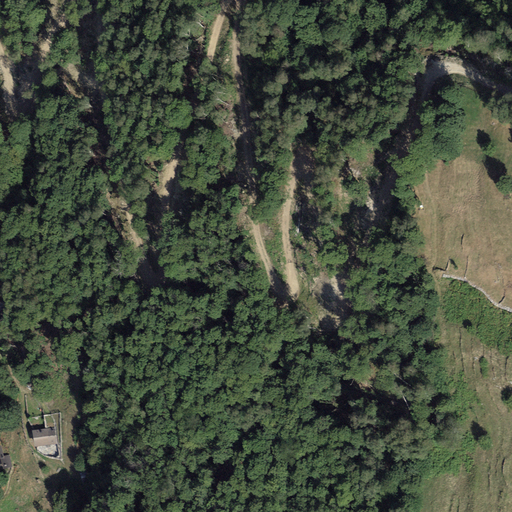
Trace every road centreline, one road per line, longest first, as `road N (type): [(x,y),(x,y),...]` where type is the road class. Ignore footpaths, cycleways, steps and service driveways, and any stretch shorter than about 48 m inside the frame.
road 1 (track): [(240,0),(237,50),(257,229),(279,292),(293,284),(285,232),(297,166),(306,168),(341,286),(431,75),(456,69),(511,91)]
road 2 (track): [(106,0),(101,50),(113,154),(156,283),(169,196),(225,0)]
road 3 (track): [(428,84),(436,118),(430,276)]
road 4 (track): [(0,46),(7,101),(23,109),(70,0)]
